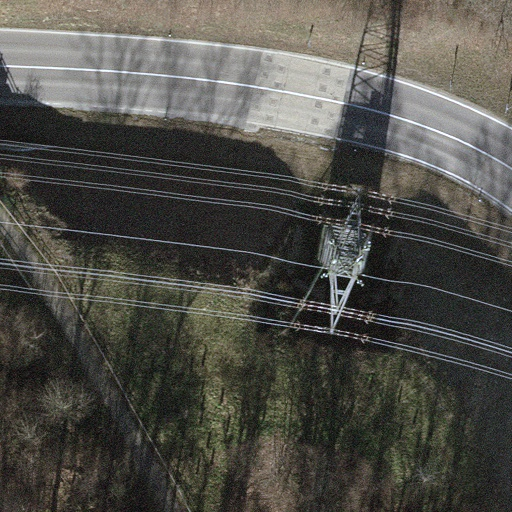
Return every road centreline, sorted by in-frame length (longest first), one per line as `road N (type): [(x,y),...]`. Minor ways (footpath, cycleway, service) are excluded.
road 1 (primary): [(0,72),(349,102),(472,142),(511,173)]
road 2 (track): [(169,511),(51,327),(0,219)]
